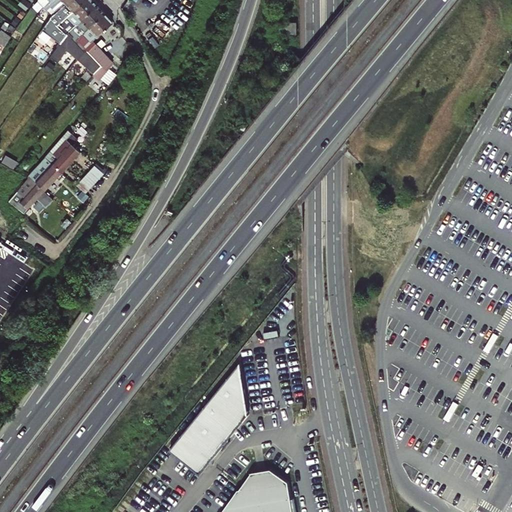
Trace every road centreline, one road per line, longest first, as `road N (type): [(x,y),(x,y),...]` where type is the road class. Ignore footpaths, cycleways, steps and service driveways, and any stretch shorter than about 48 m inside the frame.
road 1 (motorway): [(26,511),(437,0)]
road 2 (motorway): [(375,0),(0,467)]
road 3 (motorway): [(251,0),(159,206),(0,452)]
road 4 (secondary): [(374,511),(332,301),(329,0)]
road 5 (secondary): [(316,0),(321,332),(356,511)]
